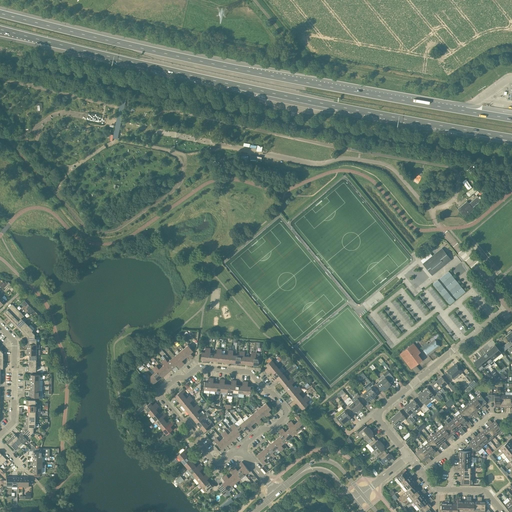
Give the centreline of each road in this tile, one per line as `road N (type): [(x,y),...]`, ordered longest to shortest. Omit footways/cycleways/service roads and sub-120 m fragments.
road 1 (primary): [(12,32),(511,137)]
road 2 (primary): [(459,109),(108,40)]
road 3 (residential): [(239,447),(286,410),(250,372),(199,367)]
road 4 (residential): [(199,367),(160,396),(213,460),(239,447)]
